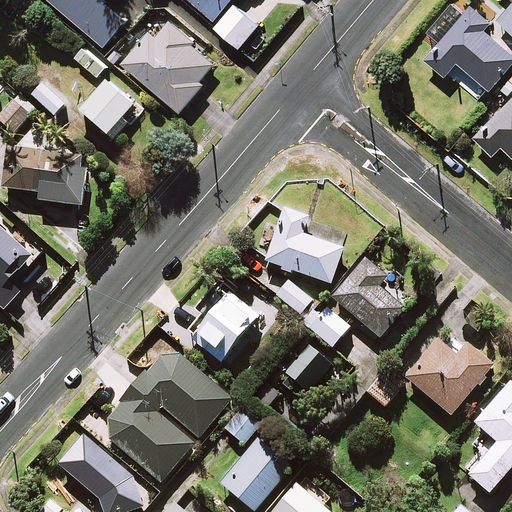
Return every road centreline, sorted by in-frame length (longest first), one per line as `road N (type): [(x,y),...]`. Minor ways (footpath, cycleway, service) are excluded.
road 1 (tertiary): [(0,426),(301,88)]
road 2 (residential): [(301,88),(511,267)]
